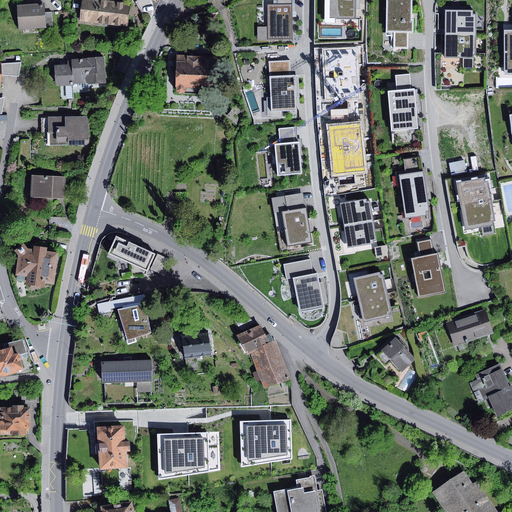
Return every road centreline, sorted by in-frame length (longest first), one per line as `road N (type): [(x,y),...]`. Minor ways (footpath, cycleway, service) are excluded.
road 1 (residential): [(310,351),(330,322),(334,291),(311,126),(307,0)]
road 2 (residential): [(428,0),(436,170),(453,258),(471,293)]
road 3 (residential): [(310,351),(195,253),(94,208)]
road 4 (residential): [(511,459),(370,390),(310,351)]
road 5 (residential): [(94,208),(177,0)]
road 6 (residential): [(56,511),(64,344)]
road 7 (residential): [(64,344),(94,208)]
road 8 (residential): [(64,344),(29,336),(11,307),(0,256)]
